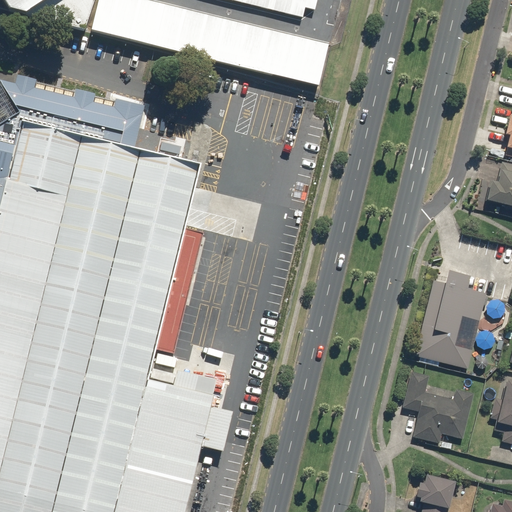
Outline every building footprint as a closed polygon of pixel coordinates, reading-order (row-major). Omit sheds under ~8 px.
[(0,0),(0,6),(2,10),(88,33),(96,0),(0,0)] [(331,45),(143,0),(100,0),(93,33),(321,87),(331,45)] [(226,0),(306,19),(308,9),(317,11),(320,0),(226,0)] [(0,511),(192,511),(212,427),(219,396),(195,390),(153,380),(190,225),(196,201),(205,162),(138,147),(145,115),(0,80),(0,511)] [(491,180),(486,201),(511,207),(511,163),(503,162),(498,181),(491,180)] [(221,254),(201,248),(193,277),(213,283),(221,254)] [(435,280),(415,356),(469,369),(489,293),(470,288),(474,275),(451,270),(448,283),(435,280)] [(431,375),(412,371),(403,408),(420,412),(414,437),(440,444),(443,434),(465,439),(476,393),(457,389),(455,399),(427,393),(431,375)] [(502,443),(511,444),(511,379),(508,378),(504,395),(496,394),(491,418),(498,420),(495,431),(505,433),(502,443)] [(450,511),(458,482),(429,475),(427,483),(421,482),(416,501),(424,503),(422,511),(450,511)] [(511,511),(511,500),(505,499),(503,506),(493,503),(490,511),(511,511)]
